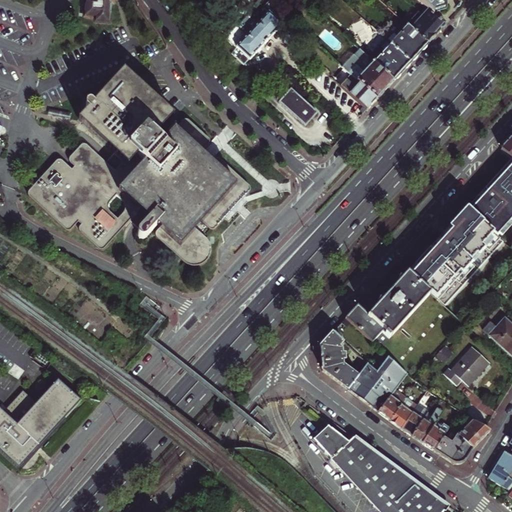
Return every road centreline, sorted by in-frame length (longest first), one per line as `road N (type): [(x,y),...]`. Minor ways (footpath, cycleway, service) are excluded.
road 1 (primary): [(431,114),(222,318),(50,511)]
road 2 (primary): [(431,114),(68,511)]
road 3 (primary): [(88,511),(354,221)]
road 4 (tertiary): [(282,362),(511,111)]
road 5 (residential): [(320,187),(215,89),(151,0)]
road 6 (tertiary): [(484,0),(320,187)]
road 7 (tertiary): [(198,314),(31,498)]
road 8 (primary): [(354,221),(511,48)]
road 9 (residential): [(464,496),(282,362)]
road 10 (residential): [(198,314),(0,210)]
road 11 (primary): [(354,221),(420,164),(511,64)]
road 12 (tertiary): [(149,511),(282,362)]
road 13 (tertiary): [(320,187),(198,314)]
road 14 (primary): [(511,11),(431,114)]
